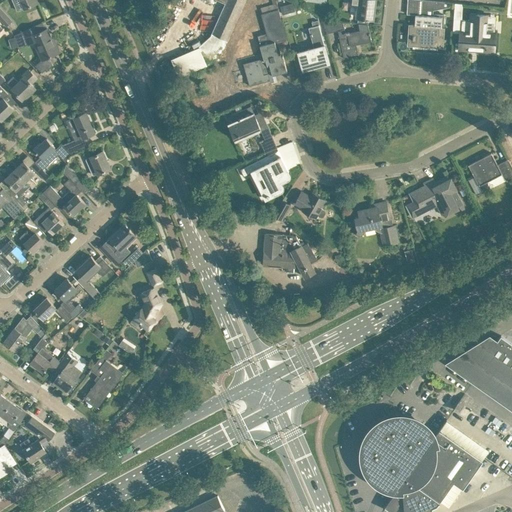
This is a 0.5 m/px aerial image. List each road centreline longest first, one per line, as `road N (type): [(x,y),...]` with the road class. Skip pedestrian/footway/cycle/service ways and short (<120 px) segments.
road 1 (residential): [(511,114),(413,165),(326,177),(308,165),(293,128),(296,106),(385,70)]
road 2 (secondary): [(511,248),(269,374)]
road 3 (secondary): [(281,405),(511,269)]
road 4 (tertiary): [(197,241),(94,0)]
road 5 (secondary): [(253,383),(33,511)]
road 6 (secondary): [(82,511),(266,413)]
road 7 (residential): [(148,178),(4,309)]
road 8 (tertiary): [(269,374),(219,262),(197,241)]
road 9 (unclassified): [(102,440),(132,415),(197,325)]
road 10 (tertiary): [(199,256),(253,383)]
road 11 (residential): [(148,178),(92,57)]
road 12 (residential): [(511,87),(503,78),(385,70)]
road 13 (residential): [(0,148),(92,57)]
road 14 (residential): [(102,440),(0,364)]
road 15 (unclassified): [(0,506),(102,440)]
